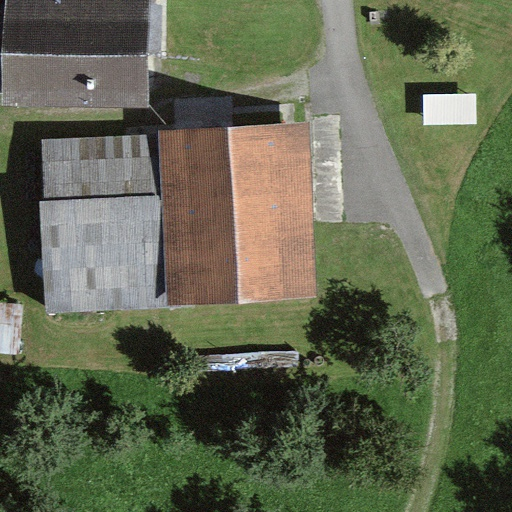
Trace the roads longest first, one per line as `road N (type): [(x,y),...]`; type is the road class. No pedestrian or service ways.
road 1 (track): [(342,0),(336,65),(347,110),(391,163),(438,263),(452,325),(450,407),(421,511)]
road 2 (track): [(336,65),(286,97),(208,109),(45,123),(0,114)]
